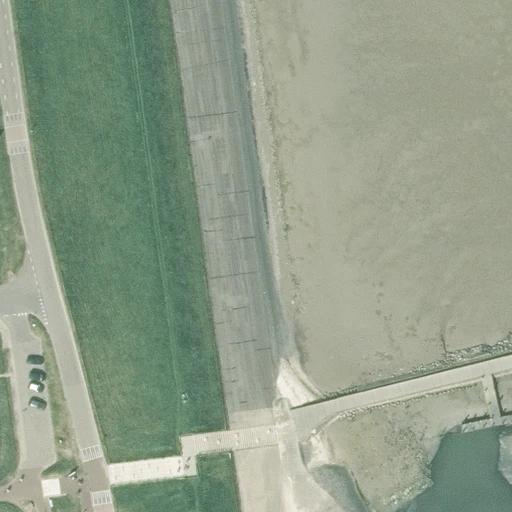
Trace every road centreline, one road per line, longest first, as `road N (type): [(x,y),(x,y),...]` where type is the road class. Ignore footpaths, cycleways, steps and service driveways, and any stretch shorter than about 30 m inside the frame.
road 1 (unclassified): [(49,293),(0,11)]
road 2 (unclassified): [(101,511),(49,293)]
